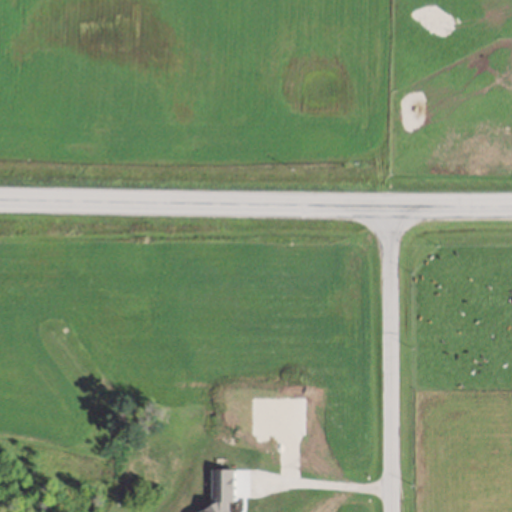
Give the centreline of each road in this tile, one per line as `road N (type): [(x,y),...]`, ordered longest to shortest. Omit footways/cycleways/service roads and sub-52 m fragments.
road 1 (secondary): [(0,198),(388,206)]
road 2 (tertiary): [(391,511),(388,206)]
road 3 (secondary): [(388,206),(511,205)]
